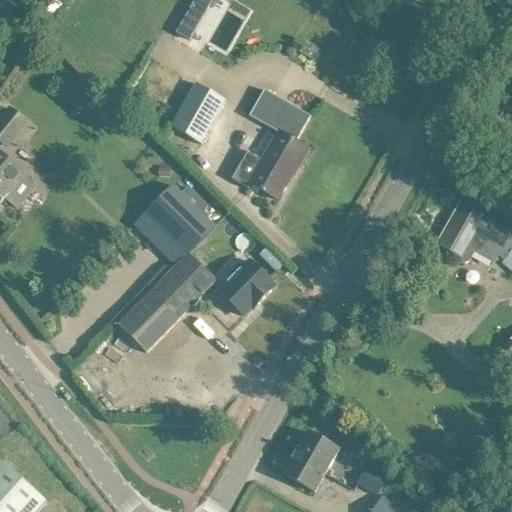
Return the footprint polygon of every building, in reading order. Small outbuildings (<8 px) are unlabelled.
[(183,23),(176,33),(190,41),(196,31),(183,23)] [(198,61),(203,51),(184,42),(179,52),(198,61)] [(170,75),(178,82),(189,69),(181,62),(170,75)] [(259,87),(262,78),(240,71),(237,80),(259,87)] [(175,111),(185,99),(150,72),(141,84),(175,111)] [(170,127),(200,144),(224,101),(194,84),(170,127)] [(248,153),(232,180),(248,189),(250,185),(276,200),(291,174),(289,173),(294,164),(299,168),(309,150),(297,142),(311,118),(265,91),(250,117),(279,134),(262,162),(248,153)] [(23,121),(9,109),(0,119),(0,142),(3,146),(23,121)] [(33,183),(31,180),(0,154),(0,205),(6,199),(18,209),(32,192),(34,187),(33,183)] [(146,215),(187,256),(188,256),(215,228),(174,187),(146,215)] [(505,261),(504,262),(511,268),(511,237),(510,236),(492,226),(494,223),(461,204),(438,245),(463,259),(469,249),(494,263),(498,255),(505,261)] [(204,295),(216,284),(188,256),(187,256),(118,326),(147,354),(204,295)] [(251,263),(220,294),(244,318),(252,309),(254,310),(275,289),(273,288),(275,286),(251,263)] [(511,348),(497,365),(511,377),(511,348)] [(308,433),(284,475),(315,493),(339,451),(308,433)] [(0,511),(38,511),(47,503),(0,462),(0,511)] [(364,471),(354,486),(375,498),(384,483),(380,480),(364,471)] [(406,511),(382,497),(372,511),(406,511)]
